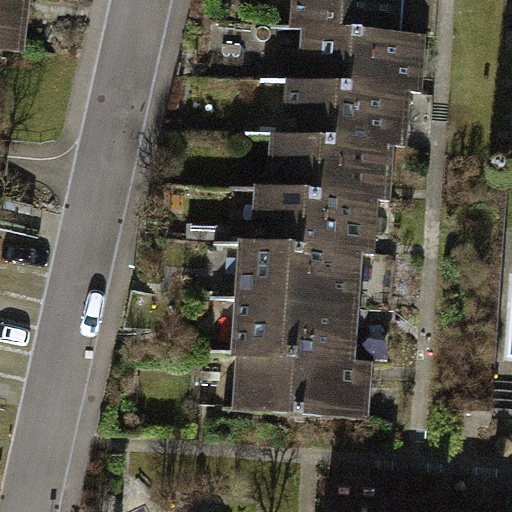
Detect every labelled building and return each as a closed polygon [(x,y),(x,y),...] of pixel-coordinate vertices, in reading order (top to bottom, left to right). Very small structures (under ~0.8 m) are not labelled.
[(0,0),(0,35),(40,40),(44,0),(0,0)] [(421,11),(421,0),(259,0),(260,5),(282,6),(421,11)] [(441,68),(443,12),(421,11),(282,6),(279,61),(430,68),(441,68)] [(427,124),(430,68),(279,61),(268,62),(265,117),(415,124),(427,124)] [(413,180),(415,124),(265,117),(253,118),(251,173),(402,179),(413,180)] [(400,235),(402,179),(251,173),(241,173),(238,228),(386,234),(400,235)] [(384,290),(386,234),(238,228),(224,228),(222,283),(384,290)] [(381,345),(384,290),(222,283),(219,338),(234,339),(381,345)] [(393,402),(396,346),(381,345),(234,339),(231,395),(393,402)] [(345,511),(400,511),(402,477),(403,461),(348,458),(345,511)] [(455,511),(456,499),(457,480),(402,477),(400,511),(455,511)] [(510,511),(511,508),(511,502),(456,499),(455,511),(510,511)]
